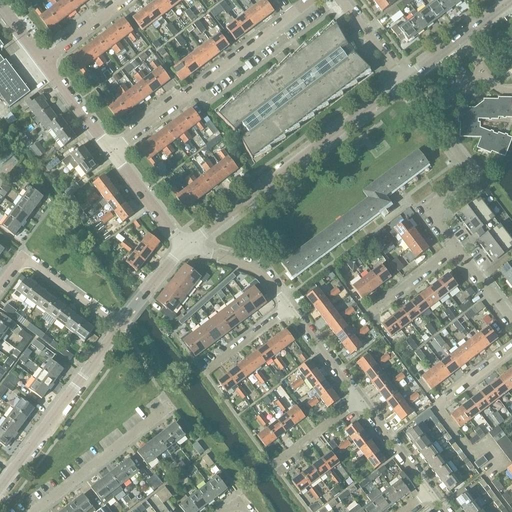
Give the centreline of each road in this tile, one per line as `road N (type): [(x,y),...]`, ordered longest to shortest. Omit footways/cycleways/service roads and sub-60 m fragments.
road 1 (residential): [(184,245),(404,81)]
road 2 (residential): [(109,150),(314,0)]
road 3 (residential): [(453,249),(427,213),(473,177),(404,81)]
road 4 (residential): [(501,466),(487,447),(470,451),(434,406),(511,351)]
road 5 (residential): [(14,469),(119,330)]
road 6 (residential): [(33,511),(172,406)]
road 7 (unclassified): [(0,286),(21,257),(119,330)]
road 8 (residential): [(511,0),(404,81)]
road 9 (residential): [(184,245),(260,271),(286,309)]
road 10 (unclassified): [(184,245),(109,150)]
